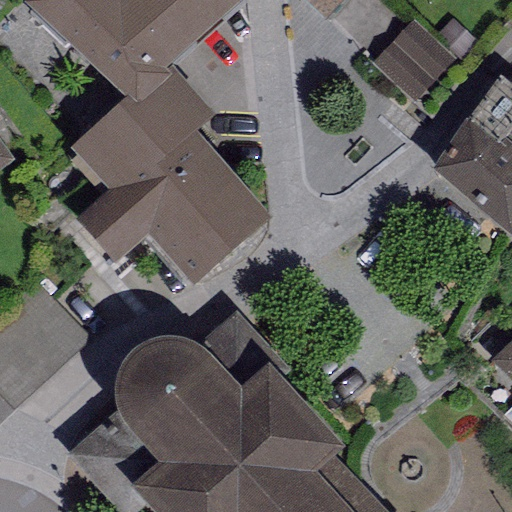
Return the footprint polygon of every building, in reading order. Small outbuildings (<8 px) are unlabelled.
[(98,0),(34,0),(22,12),(123,108),(126,106),(135,116),(170,87),(166,81),(170,78),(249,6),(243,0),(143,0),(120,20),(98,0)] [(295,0),(325,24),(344,0),(295,0)] [(418,101),(461,55),(420,17),(378,63),(418,101)] [(170,78),(166,81),(170,87),(135,116),(126,106),(123,108),(69,154),(109,202),(72,233),(111,279),(146,250),(189,301),(271,232),(195,144),(213,129),(170,78)] [(511,99),(497,88),(433,179),(511,248),(511,99)] [(0,149),(0,176),(13,167),(0,149)] [(205,364),(180,354),(153,354),(133,363),(124,373),(117,384),(111,404),(113,422),(65,462),(114,511),(336,511),(315,489),(341,463),(267,377),(236,405),(205,364)] [(511,394),(511,356),(493,375),(511,394)]
